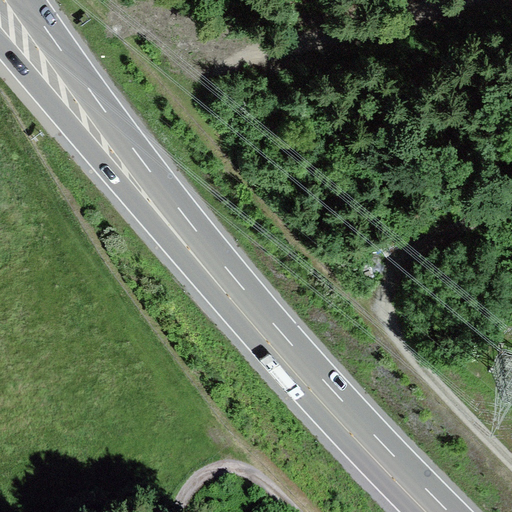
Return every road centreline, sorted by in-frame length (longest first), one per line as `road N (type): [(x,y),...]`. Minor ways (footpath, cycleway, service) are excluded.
road 1 (trunk): [(427,511),(158,211)]
road 2 (track): [(511,462),(389,331),(378,302),(435,242),(511,220)]
road 3 (track): [(471,0),(337,47),(229,62)]
road 4 (motorway): [(158,211),(24,0)]
road 5 (trunk): [(0,38),(158,211)]
road 6 (track): [(179,511),(187,485),(237,457),(294,511)]
